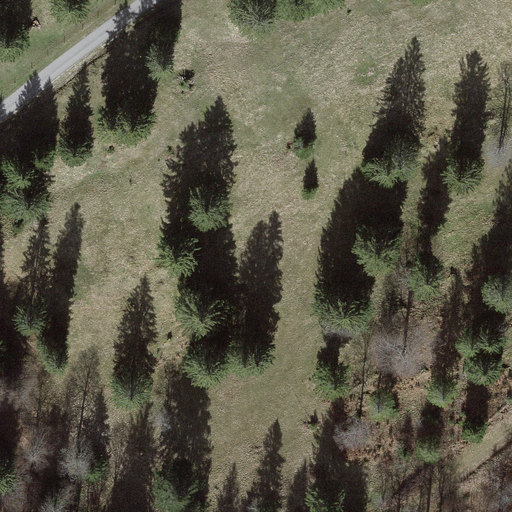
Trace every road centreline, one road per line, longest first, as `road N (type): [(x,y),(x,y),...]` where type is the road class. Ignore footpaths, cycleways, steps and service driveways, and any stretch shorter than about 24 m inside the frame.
road 1 (unclassified): [(151,0),(0,114)]
road 2 (track): [(419,511),(472,455),(511,428)]
